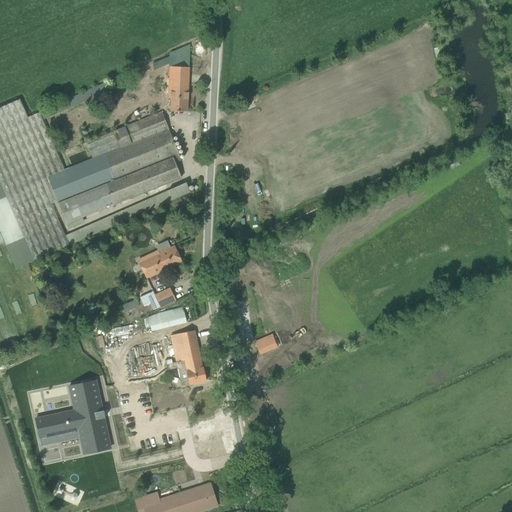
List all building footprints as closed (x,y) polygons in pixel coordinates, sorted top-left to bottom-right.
[(440,47),(434,49),(436,59),(443,58),(440,47)] [(169,67),(168,98),(171,98),(171,101),(170,111),(187,111),(189,67),(169,67)] [(0,108),(0,183),(34,261),(190,192),(186,183),(65,236),(51,204),(57,202),(66,224),(75,221),(76,223),(84,220),(83,217),(181,178),(175,163),(181,160),(162,112),(86,142),(92,159),(64,170),(43,121),(50,118),(50,117),(109,90),(105,82),(27,118),(19,100),(0,108)] [(152,196),(184,183),(183,178),(150,191),(152,196)] [(71,228),(72,231),(85,226),(84,223),(71,228)] [(138,260),(146,277),(181,261),(174,246),(159,253),(158,251),(138,260)] [(150,304),(153,310),(160,307),(175,301),(169,289),(155,296),(153,291),(139,298),(144,307),(150,304)] [(157,328),(185,324),(183,311),(155,315),(157,328)] [(176,362),(166,364),(168,370),(178,368),(182,386),(206,381),(206,379),(206,377),(206,374),(205,373),(203,367),(202,367),(194,330),(171,335),(176,362)] [(256,342),(260,353),(277,346),(273,335),(256,342)] [(74,410),(35,419),(41,446),(58,442),(56,435),(79,430),(80,438),(84,454),(110,448),(104,418),(105,418),(105,417),(103,417),(102,411),(104,411),(103,410),(102,411),(96,380),(69,386),(74,410)] [(137,388),(118,391),(127,439),(150,435),(148,424),(179,418),(177,401),(140,408),(137,388)] [(213,435),(114,461),(120,485),(136,481),(135,478),(219,456),(213,435)] [(68,483),(91,476),(88,468),(65,474),(68,483)] [(211,483),(143,505),(145,511),(197,511),(218,506),(211,483)]
